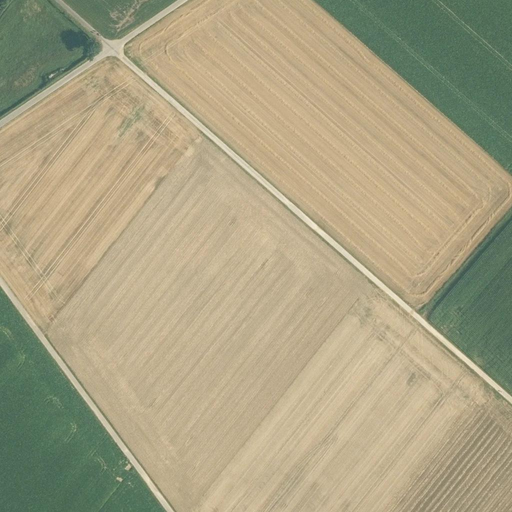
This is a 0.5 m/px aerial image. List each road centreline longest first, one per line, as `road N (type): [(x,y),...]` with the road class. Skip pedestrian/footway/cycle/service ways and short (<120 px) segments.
road 1 (track): [(54,0),(511,403)]
road 2 (track): [(0,284),(168,511)]
road 3 (track): [(186,0),(0,125)]
road 4 (track): [(511,215),(419,321)]
